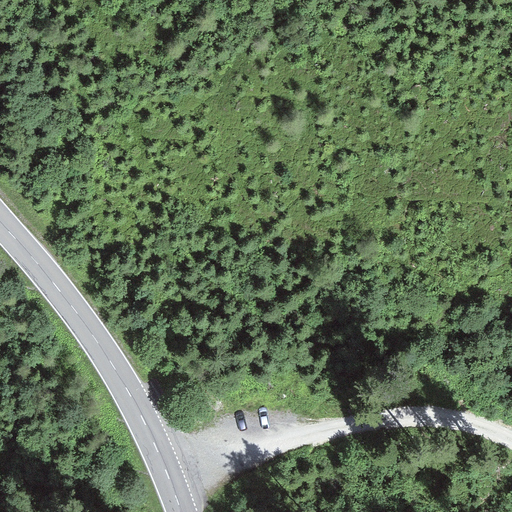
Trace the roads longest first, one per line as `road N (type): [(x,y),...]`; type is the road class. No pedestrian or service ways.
road 1 (track): [(511,439),(465,421),(405,415),(167,472)]
road 2 (secondary): [(0,221),(116,371),(181,511)]
